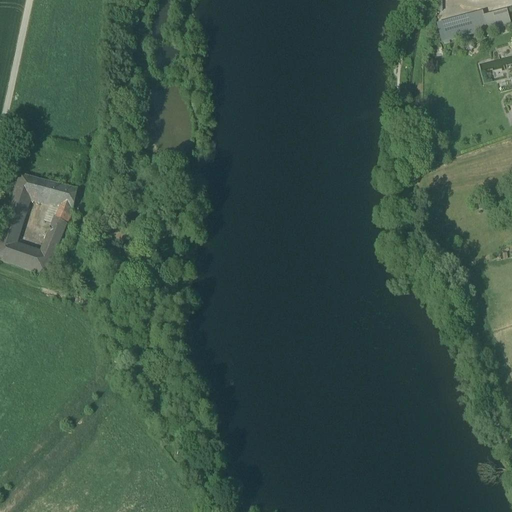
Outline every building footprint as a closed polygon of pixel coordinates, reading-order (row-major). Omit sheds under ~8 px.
[(482,13),(437,26),(442,44),(487,32),(483,19),(482,13)] [(483,19),(487,32),(508,26),(505,13),(483,19)] [(474,46),(469,42),(464,50),(469,54),(470,52),(471,53),(475,48),(473,47),(474,46)] [(20,176),(14,194),(22,197),(28,178),(20,176)] [(28,178),(22,197),(22,198),(31,200),(51,205),(57,186),(28,178)] [(60,208),(73,211),(78,191),(57,186),(51,205),(60,208)] [(14,194),(8,214),(24,219),(31,200),(22,198),(22,197),(14,194)] [(54,219),(40,254),(54,259),(66,229),(67,225),(73,211),(60,208),(55,220),(54,219)] [(8,214),(5,221),(22,227),(24,219),(8,214)] [(52,262),(54,259),(40,254),(16,246),(22,227),(5,221),(0,238),(0,262),(46,278),(52,262)] [(73,232),(66,229),(54,259),(52,262),(59,264),(73,232)]
